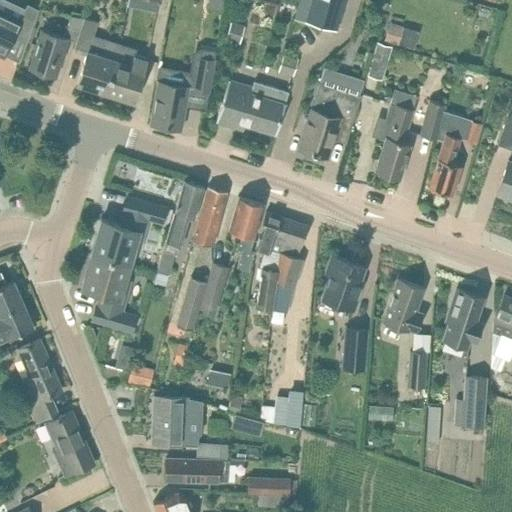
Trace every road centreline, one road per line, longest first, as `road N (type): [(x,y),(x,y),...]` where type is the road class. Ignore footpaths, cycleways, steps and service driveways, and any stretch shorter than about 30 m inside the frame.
road 1 (tertiary): [(511,267),(93,128)]
road 2 (residential): [(134,511),(58,310),(50,273),(55,244)]
road 3 (residential): [(55,244),(93,128)]
